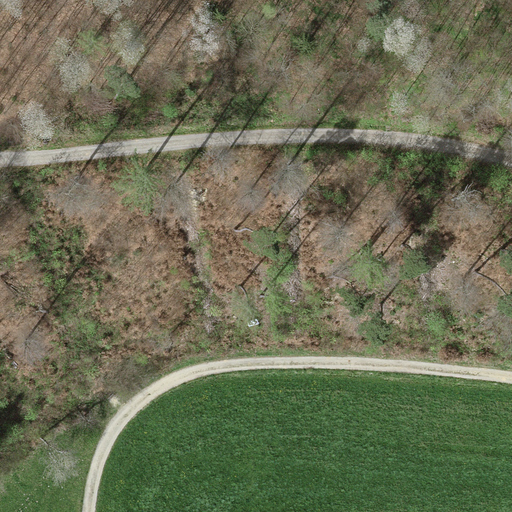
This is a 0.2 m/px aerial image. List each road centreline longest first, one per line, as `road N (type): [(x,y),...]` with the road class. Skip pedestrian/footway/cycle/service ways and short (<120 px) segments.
road 1 (track): [(511,172),(411,144),(233,138),(0,152)]
road 2 (track): [(96,511),(117,419),(163,382),(197,371),(337,362),(511,383)]
